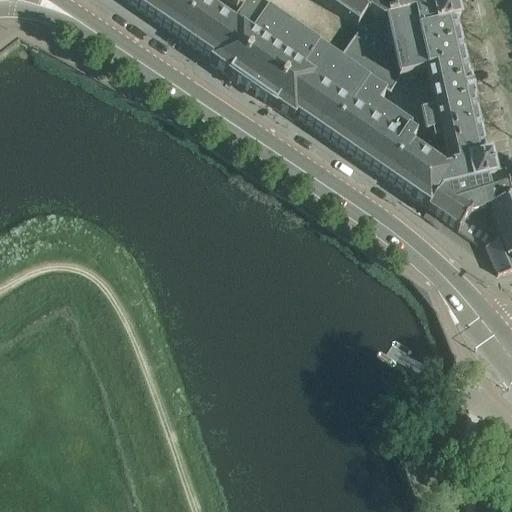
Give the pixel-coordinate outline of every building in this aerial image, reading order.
[(122,0),(212,62),(210,65),(228,78),(227,79),(229,80),(234,83),(266,105),(271,109),(273,110),(274,110),(293,123),(295,119),(405,196),(427,211),(439,194),(447,193),(434,184),(441,174),(437,175),(404,151),(409,143),(402,139),(405,135),(372,112),(380,101),(363,89),(331,68),(244,8),(239,15),(217,0),(122,0)] [(312,0),(355,30),(366,14),(379,23),(384,22),(396,20),(392,5),(414,0),(312,0)] [(352,37),(335,62),(385,96),(395,82),(394,81),(426,73),(435,112),(416,117),(421,138),(426,137),(427,145),(436,143),(443,173),(441,174),(434,184),(447,193),(475,186),(492,182),(488,164),(488,162),(484,162),(482,154),(479,144),(477,134),(475,125),(473,115),(470,105),(472,105),(470,95),(467,85),(467,83),(466,84),(464,76),(462,65),(459,56),(457,46),(455,35),(453,27),(457,26),(454,16),(452,4),(446,5),(423,10),(421,0),(414,0),(392,5),(396,20),(384,22),(390,51),(377,54),(352,37)] [(427,211),(426,212),(426,213),(442,224),(457,234),(483,249),(497,239),(487,209),(509,202),(507,197),(502,180),(492,182),(475,186),(447,193),(439,194),(427,211)] [(497,239),(483,249),(484,249),(497,278),(511,274),(511,200),(509,202),(487,209),(497,239)]
